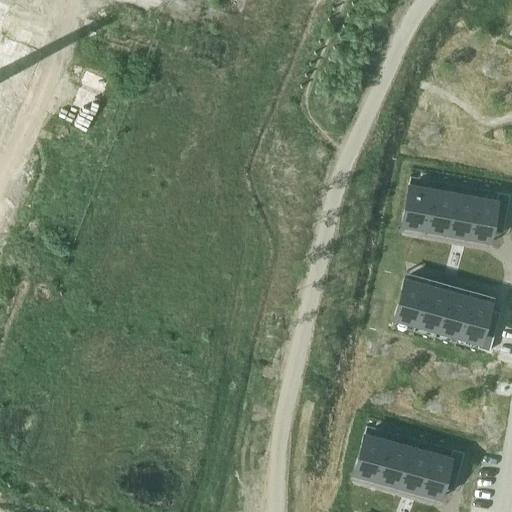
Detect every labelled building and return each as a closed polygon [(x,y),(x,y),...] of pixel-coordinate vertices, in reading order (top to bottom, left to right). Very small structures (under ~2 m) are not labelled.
[(0,0),(0,148),(37,48),(0,34),(0,31),(8,11),(47,25),(56,0),(0,0)] [(94,113),(109,79),(85,68),(70,102),(94,113)] [(408,183),(401,221),(423,225),(431,187),(408,183)] [(431,187),(423,225),(445,229),(453,191),(431,187)] [(453,191),(445,229),(467,233),(475,195),(453,191)] [(497,199),(496,201),(508,203),(510,193),(498,191),(497,199)] [(475,195),(467,233),(489,237),(491,230),(493,220),(495,210),(496,201),(497,199),(475,195)] [(496,201),(495,210),(507,212),(508,203),(496,201)] [(495,210),(493,220),(505,222),(507,212),(495,210)] [(493,220),(491,230),(503,232),(505,222),(493,220)] [(404,277),(394,315),(416,321),(426,283),(404,277)] [(426,283),(416,321),(438,327),(449,289),(426,283)] [(449,289),(438,327),(458,332),(468,295),(449,289)] [(468,295),(458,332),(480,339),(481,337),(483,329),(485,319),(488,308),(490,301),(468,295)] [(488,308),(485,319),(497,322),(500,312),(488,308)] [(485,319),(483,329),(495,332),(497,322),(485,319)] [(483,329),(481,337),(492,340),(495,332),(483,329)] [(480,339),(478,347),(490,350),(492,340),(481,337),(480,339)] [(364,432),(354,469),(376,476),(386,438),(364,432)] [(386,438),(376,476),(397,481),(408,444),(386,438)] [(408,444),(397,481),(418,487),(429,450),(408,444)] [(450,456),(449,457),(462,461),(464,451),(452,448),(450,456)] [(429,450),(418,487),(440,493),(441,486),(444,477),(447,467),(449,457),(450,456),(429,450)] [(449,457),(447,467),(459,470),(462,461),(449,457)] [(447,467),(444,477),(456,480),(459,470),(447,467)] [(444,477),(441,486),(454,490),(456,480),(444,477)]
